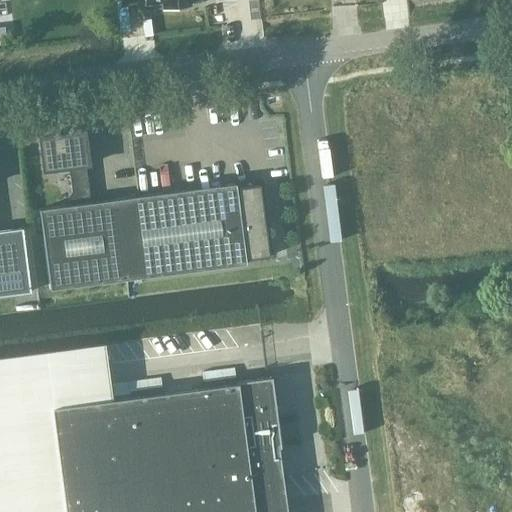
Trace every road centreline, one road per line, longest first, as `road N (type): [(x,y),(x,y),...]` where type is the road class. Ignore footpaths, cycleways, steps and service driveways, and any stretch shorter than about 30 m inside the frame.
road 1 (unclassified): [(304,58),(363,511)]
road 2 (unclassified): [(0,96),(304,58)]
road 3 (unclassified): [(304,58),(511,31)]
